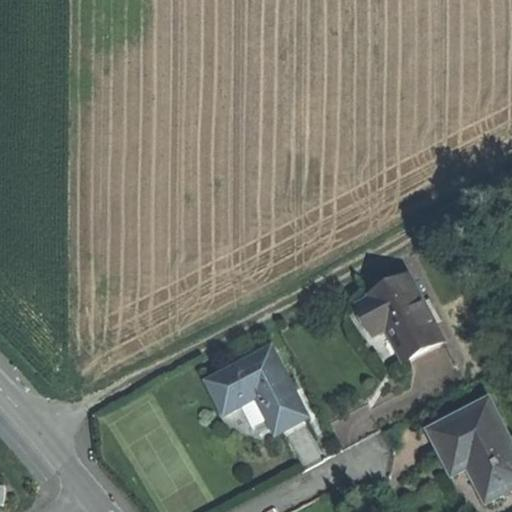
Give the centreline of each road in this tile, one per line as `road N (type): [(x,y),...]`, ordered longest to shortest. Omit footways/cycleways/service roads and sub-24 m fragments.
road 1 (track): [(35,429),(511,185)]
road 2 (tertiary): [(0,389),(93,498)]
